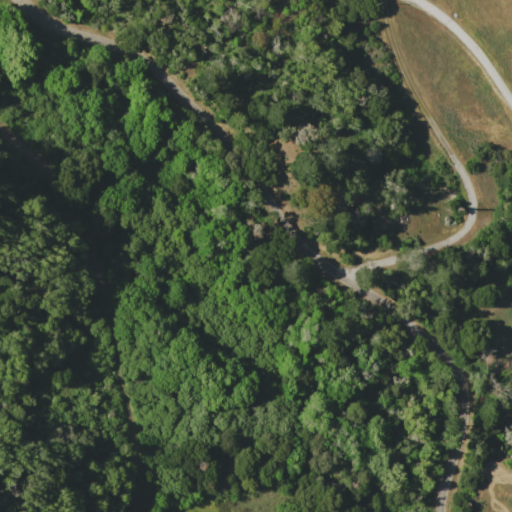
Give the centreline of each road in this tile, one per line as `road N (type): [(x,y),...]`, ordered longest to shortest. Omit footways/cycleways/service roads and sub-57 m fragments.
road 1 (track): [(0,129),(89,226),(108,271),(134,511)]
road 2 (track): [(345,276),(471,228),(469,179),(406,78),(382,0)]
